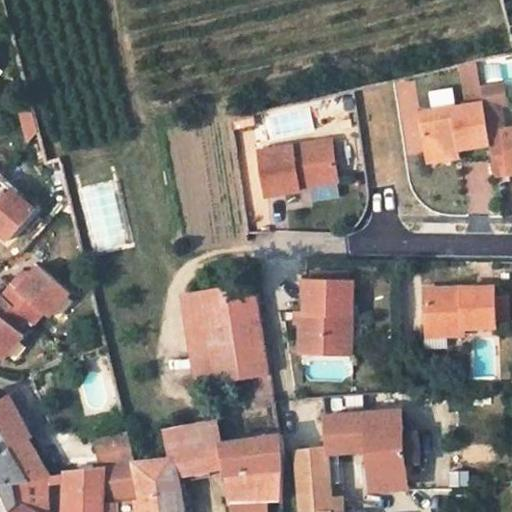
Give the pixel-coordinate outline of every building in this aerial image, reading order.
[(461,68),(464,87),(477,85),(474,66),(461,68)] [(485,107),(500,104),(505,104),(503,83),(481,86),(483,97),(485,107)] [(466,100),(479,98),(477,85),(464,87),(466,100)] [(485,107),(483,97),(479,98),(466,100),(419,106),(425,148),(490,140),(485,107)] [(511,122),(503,124),(500,104),(485,107),(490,140),(494,169),(509,166),(508,162),(511,161),(511,122)] [(17,112),(26,139),(41,134),(32,107),(17,112)] [(336,178),(330,141),(260,152),(266,196),(301,192),(300,183),(336,178)] [(0,230),(4,233),(13,241),(41,210),(18,189),(13,195),(1,184),(0,185),(0,230)] [(0,295),(0,358),(3,360),(24,335),(18,330),(28,319),(34,324),(44,312),(49,316),(71,291),(39,264),(30,274),(24,282),(18,277),(2,296),(0,295)] [(24,282),(30,274),(24,270),(18,277),(24,282)] [(248,372),(253,402),(269,399),(252,276),(187,289),(200,381),(248,372)] [(302,311),(297,311),(297,349),(340,349),(340,312),(350,311),(350,277),(302,276),(302,311)] [(426,289),(428,347),(447,346),(447,335),(447,328),(465,327),(496,326),(495,321),(494,294),(494,287),(426,289)] [(494,294),(495,321),(507,320),(506,293),(494,294)] [(350,311),(340,312),(340,349),(349,349),(350,311)] [(12,448),(29,439),(31,437),(9,394),(0,399),(0,427),(11,446),(12,448)] [(369,493),(400,489),(407,488),(399,404),(321,416),(321,455),(361,451),(366,493),(369,493)] [(315,410),(288,413),(291,443),(317,440),(315,410)] [(216,441),(221,443),(217,422),(195,427),(199,449),(216,446),(216,441)] [(226,467),(232,503),(269,500),(282,499),(282,462),(285,462),(283,436),(221,443),(216,441),(216,446),(199,449),(195,427),(167,431),(170,455),(167,460),(135,463),(105,466),(103,511),(177,511),(185,511),(184,500),(180,500),(176,475),(226,467)] [(135,463),(127,435),(97,441),(102,470),(65,473),(65,481),(65,484),(71,484),(70,505),(70,511),(103,511),(105,466),(135,463)] [(31,479),(49,476),(29,439),(12,448),(31,479)] [(318,455),(317,440),(291,443),(297,503),(324,501),(324,499),(318,455)] [(0,511),(8,511),(21,503),(30,507),(26,480),(31,479),(12,448),(11,446),(0,456),(0,511)] [(30,507),(37,511),(40,511),(40,485),(65,481),(65,473),(49,476),(31,479),(26,480),(30,507)] [(334,511),(332,498),(324,499),(324,501),(326,511),(334,511)] [(268,511),(269,500),(232,503),(233,511),(268,511)] [(326,511),(324,501),(297,503),(298,511),(326,511)] [(37,511),(30,507),(21,503),(8,511),(37,511)]
